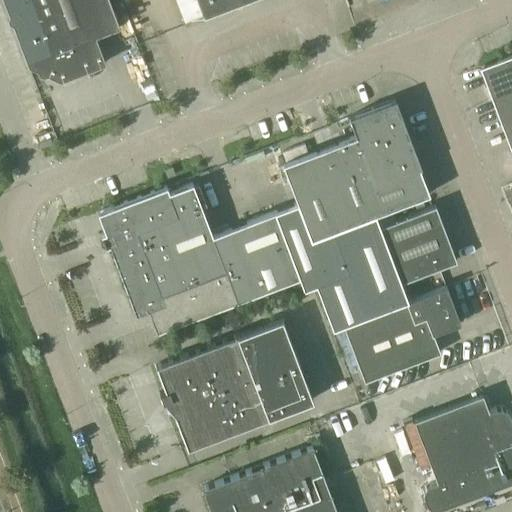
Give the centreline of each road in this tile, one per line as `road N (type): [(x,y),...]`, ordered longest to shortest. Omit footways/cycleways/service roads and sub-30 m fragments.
road 1 (unclassified): [(123,511),(20,247),(15,200),(32,184),(419,43)]
road 2 (unclassified): [(511,288),(419,43)]
